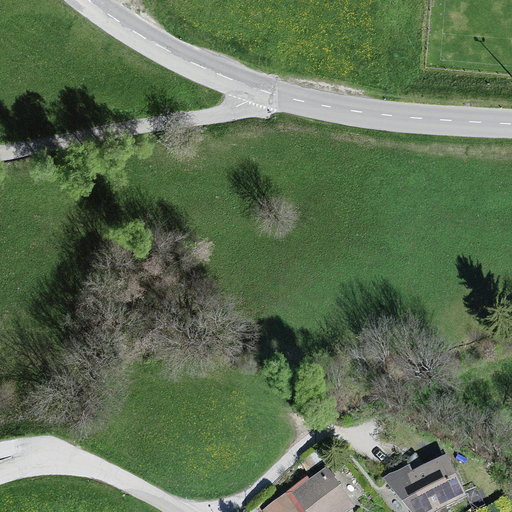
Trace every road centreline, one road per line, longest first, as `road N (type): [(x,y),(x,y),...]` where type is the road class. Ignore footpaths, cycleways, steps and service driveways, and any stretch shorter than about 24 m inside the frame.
road 1 (unclassified): [(255,88),(235,109),(0,152)]
road 2 (tertiary): [(511,123),(337,108),(255,88)]
road 3 (tertiary): [(255,88),(193,63),(90,0)]
road 4 (unclassified): [(47,461),(77,461),(180,511)]
